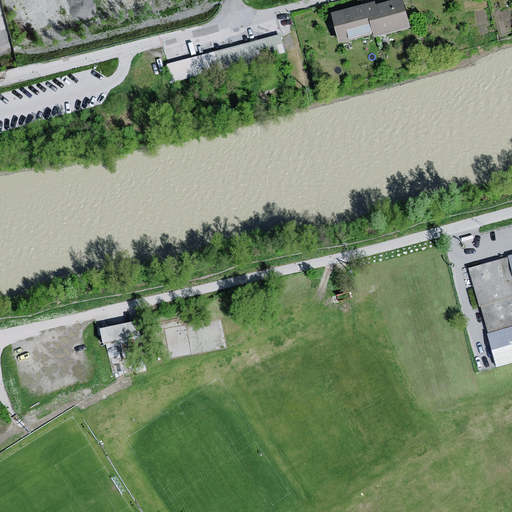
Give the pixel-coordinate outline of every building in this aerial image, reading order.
[(341,46),(376,36),(377,40),(409,32),(402,3),(376,10),(375,5),(333,16),(341,46)] [(278,37),(167,68),(171,85),(283,54),(278,37)] [(511,273),(508,259),(468,270),(487,335),(511,328),(511,273)] [(102,330),(106,347),(141,338),(136,321),(102,330)] [(511,328),(487,335),(496,370),(511,365),(511,328)]
